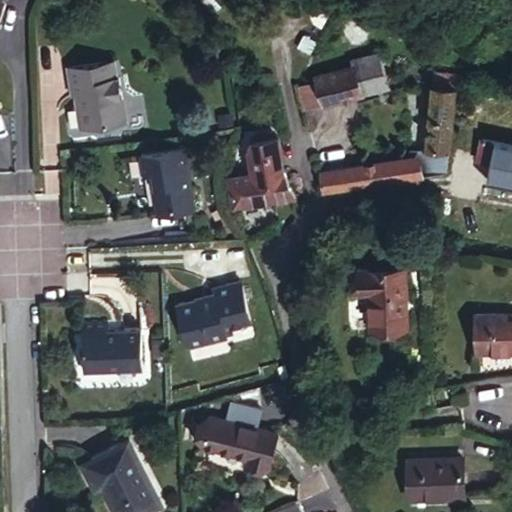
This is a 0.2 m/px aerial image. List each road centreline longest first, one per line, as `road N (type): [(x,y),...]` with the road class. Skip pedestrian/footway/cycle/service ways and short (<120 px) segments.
road 1 (residential): [(351,511),(295,346),(278,251),(311,208),(289,92)]
road 2 (residential): [(24,511),(14,203)]
